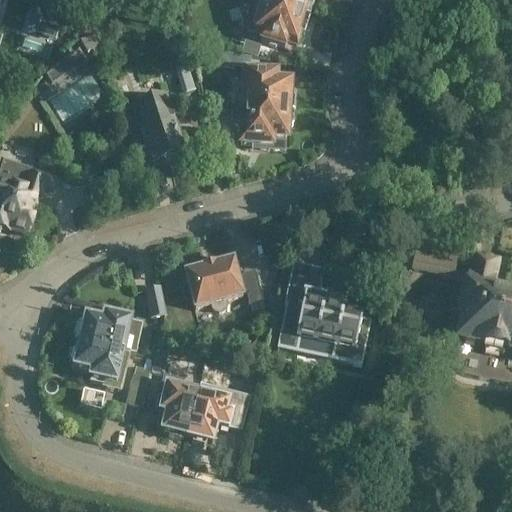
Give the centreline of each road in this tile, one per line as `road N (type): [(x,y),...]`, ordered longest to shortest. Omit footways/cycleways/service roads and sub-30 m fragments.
road 1 (residential): [(322,511),(54,445),(22,420),(15,314)]
road 2 (residential): [(15,314),(31,290),(117,240),(289,197),(361,161)]
road 3 (residential): [(511,212),(437,212),(387,187),(361,161)]
road 4 (residential): [(361,161),(350,80),(371,0)]
